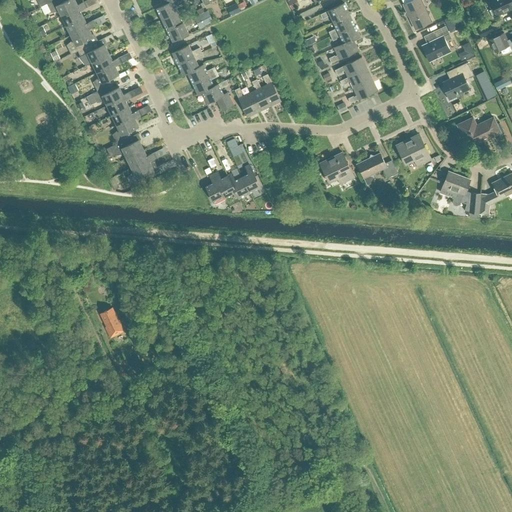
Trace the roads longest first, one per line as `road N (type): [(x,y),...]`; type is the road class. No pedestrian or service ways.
road 1 (track): [(511,261),(0,221)]
road 2 (track): [(146,233),(269,490)]
road 3 (residential): [(177,142),(205,129),(335,130),(413,93)]
road 4 (track): [(385,511),(354,458),(223,511)]
road 5 (residential): [(177,142),(110,0)]
road 6 (residential): [(413,93),(453,155),(484,164),(511,158)]
